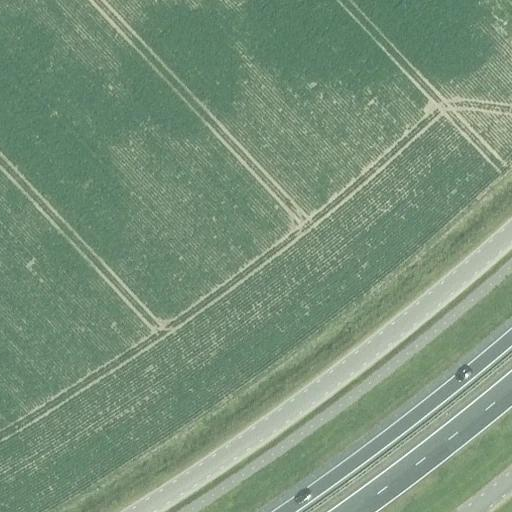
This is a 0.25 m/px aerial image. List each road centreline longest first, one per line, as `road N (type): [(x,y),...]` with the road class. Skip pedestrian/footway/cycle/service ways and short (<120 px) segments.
road 1 (unclassified): [(142,511),(363,356),(511,231)]
road 2 (trunk): [(511,337),(282,511)]
road 3 (trunk): [(353,511),(511,388)]
